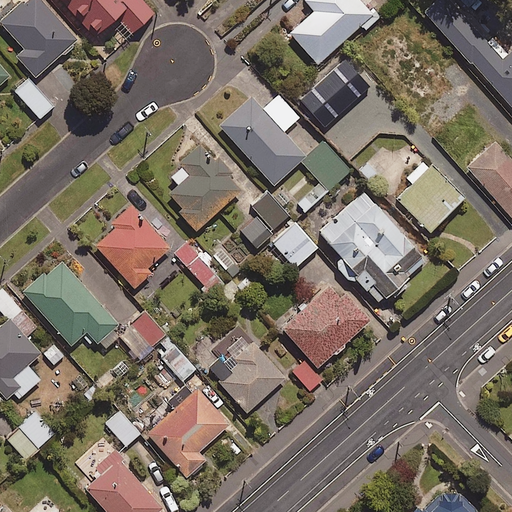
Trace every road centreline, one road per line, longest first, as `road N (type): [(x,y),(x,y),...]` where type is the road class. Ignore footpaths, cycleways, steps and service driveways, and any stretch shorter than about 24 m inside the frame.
road 1 (residential): [(0,222),(177,63)]
road 2 (secondary): [(412,377),(262,511)]
road 3 (residential): [(412,377),(511,476)]
road 4 (secondary): [(511,288),(412,377)]
